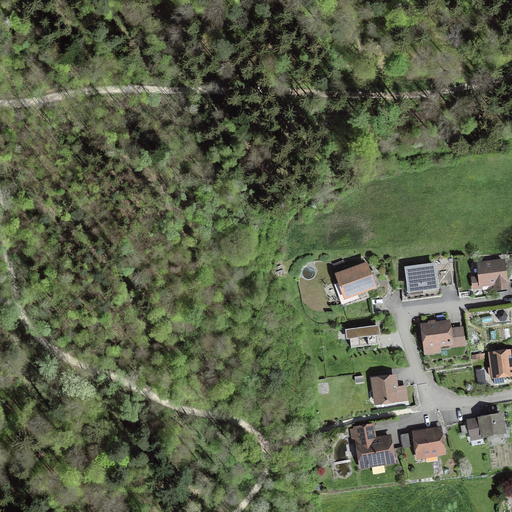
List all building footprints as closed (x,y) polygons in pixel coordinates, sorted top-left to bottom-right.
[(494,292),(494,293),(496,293),(496,294),(507,293),(507,292),(509,291),(506,260),(476,263),(477,277),(471,277),(472,291),(483,290),(483,293),(494,292)] [(376,290),(367,263),(348,270),(344,261),(333,264),(336,274),(334,275),(337,284),(335,285),(341,305),(359,299),(358,296),(376,290)] [(404,269),(408,295),(410,294),(410,296),(424,295),(423,293),(439,291),(438,287),(453,285),(450,268),(436,270),(436,265),(404,269)] [(451,328),(450,320),(435,322),(435,320),(428,321),(428,323),(420,324),(424,356),(442,354),(441,348),(450,347),(450,348),(466,346),(463,327),(451,328)] [(378,346),(377,338),(380,337),(379,327),(345,331),(346,341),(350,341),(351,349),(361,348),(360,340),(367,339),(368,347),(378,346)] [(511,377),(511,349),(488,353),(490,368),(488,368),(489,376),(491,375),(491,380),(511,377)] [(370,379),(374,407),(409,402),(406,386),(398,387),(397,375),(370,379)] [(355,384),(364,383),(364,376),(354,377),(355,384)] [(486,386),(486,379),(478,379),(478,387),(486,386)] [(507,435),(503,414),(466,420),(467,425),(460,426),(462,435),(469,433),(470,442),(507,435)] [(384,466),(396,464),(392,435),(376,437),(374,424),(353,427),(353,429),(349,429),(351,441),(354,440),(359,470),(372,468),(373,475),(385,473),(384,466)] [(446,456),(442,427),(412,431),(412,433),(401,435),(403,448),(414,447),(416,461),(425,459),(425,461),(438,459),(438,457),(446,456)]
